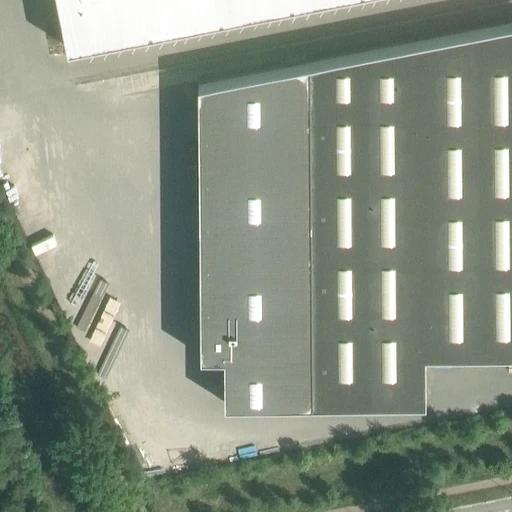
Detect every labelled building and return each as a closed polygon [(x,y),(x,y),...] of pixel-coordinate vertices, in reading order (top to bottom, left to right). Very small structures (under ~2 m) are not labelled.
[(58,0),(68,47),(309,0),(58,0)] [(511,20),(309,60),(312,402),(426,400),(426,353),(511,351),(511,20)] [(128,101),(148,102),(148,92),(128,92),(128,101)] [(84,94),(85,130),(116,129),(115,93),(84,94)] [(141,154),(111,154),(112,195),(128,194),(127,178),(141,178),(141,154)] [(63,191),(97,192),(97,156),(51,156),(50,179),(63,179),(63,191)] [(83,347),(108,336),(92,300),(68,310),(83,347)] [(151,423),(127,432),(131,443),(155,434),(151,423)]
